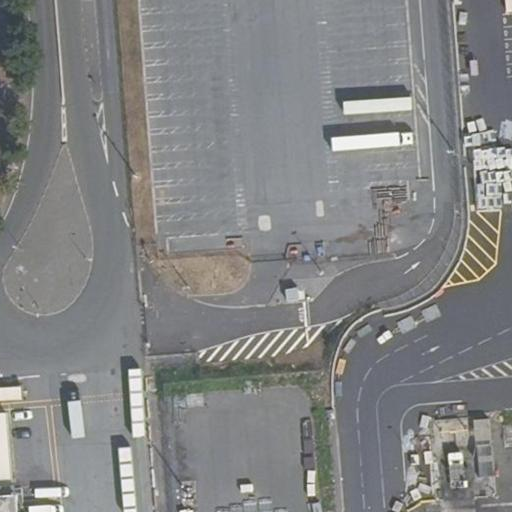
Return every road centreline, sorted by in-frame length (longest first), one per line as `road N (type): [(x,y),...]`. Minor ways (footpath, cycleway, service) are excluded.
road 1 (unclassified): [(33,347),(78,343),(109,312),(117,271),(82,122),(71,0)]
road 2 (unclassified): [(40,0),(49,114),(41,173),(0,253)]
road 3 (unknown): [(78,343),(102,511)]
